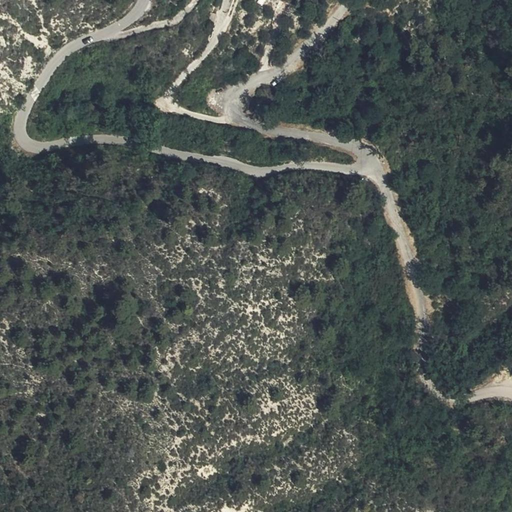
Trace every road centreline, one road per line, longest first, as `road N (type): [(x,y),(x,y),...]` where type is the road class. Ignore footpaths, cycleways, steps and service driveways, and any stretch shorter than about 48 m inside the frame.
road 1 (residential): [(370,168),(258,171),(110,139),(25,146),(16,133),(21,119),(55,64),(143,0)]
road 2 (unclassified): [(370,168),(365,153),(232,112),(233,96),(311,53),(350,0)]
road 3 (unclassified): [(511,395),(445,400),(431,384),(401,234),(370,168)]
